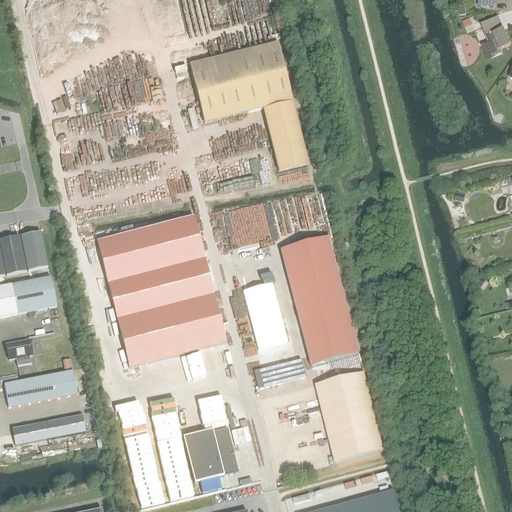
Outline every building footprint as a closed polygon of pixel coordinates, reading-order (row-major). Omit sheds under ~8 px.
[(500,51),(510,47),(503,30),(497,33),(495,30),(502,27),(498,19),(480,26),(488,44),(484,46),(489,58),(500,54),(501,53),(500,51)] [(462,23),(467,35),(475,32),(469,20),(462,23)] [(189,67),(204,125),(262,111),(278,173),(307,166),(276,45),(189,67)] [(163,99),(160,87),(150,90),(152,101),(163,99)] [(456,194),(455,202),(464,204),(465,196),(456,194)] [(96,243),(129,370),(226,345),(193,218),(96,243)] [(20,237),(28,273),(47,269),(40,233),(20,237)] [(0,241),(0,247),(6,277),(26,273),(19,238),(0,241)] [(281,251),(310,368),(359,356),(330,239),(281,251)] [(480,278),(475,285),(480,289),(485,281),(480,278)] [(11,286),(17,316),(56,308),(50,279),(11,286)] [(32,358),(29,341),(5,345),(8,362),(16,360),(17,368),(31,365),(29,358),(32,358)] [(62,361),(64,370),(72,368),(70,359),(62,361)] [(258,391),(305,379),(301,361),(254,373),(258,391)] [(3,386),(8,409),(77,396),(72,372),(3,386)] [(315,387),(334,465),(383,453),(364,375),(315,387)] [(300,418),(280,422),(282,428),(301,424),(300,418)] [(83,428),(14,442),(18,458),(86,444),(83,428)] [(212,432),(183,439),(194,485),(238,474),(227,430),(213,434),(212,432)] [(398,511),(393,492),(320,511),(398,511)]
